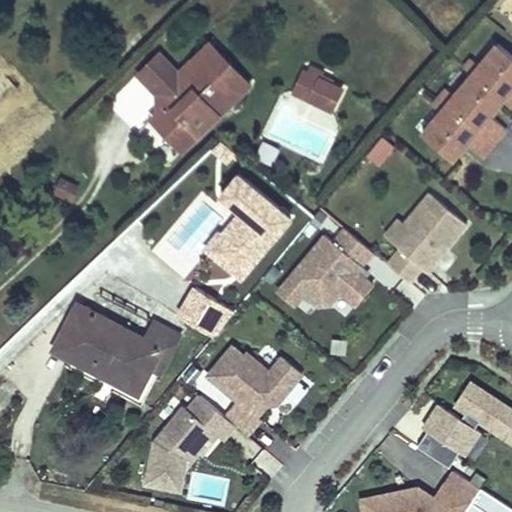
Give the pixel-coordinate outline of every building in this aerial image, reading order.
[(197,62),(213,46),(210,43),(194,58),(197,62)] [(511,56),(497,45),(479,67),(471,60),(464,68),(472,75),(503,100),(511,108),(511,56)] [(216,111),(247,81),(213,46),(197,62),(194,58),(181,71),(157,95),(167,105),(158,114),(152,119),(183,151),(220,115),(216,111)] [(157,95),(181,71),(161,50),(135,75),(155,95),(155,111),(158,114),(167,105),(157,95)] [(311,101),(320,81),(324,71),(313,66),(309,73),(305,71),(295,94),(311,101)] [(447,89),(440,98),(494,143),(506,128),(490,115),(503,100),(472,75),(455,95),(447,89)] [(220,115),(251,85),(247,81),(216,111),(220,115)] [(331,111),(341,90),(320,81),(311,101),(331,111)] [(440,113),(422,135),(453,160),(461,150),(466,143),(482,157),(494,143),(440,98),(433,107),(440,113)] [(396,148),(383,138),(367,157),(380,168),(396,148)] [(265,179),(224,144),(208,159),(231,178),(234,177),(247,180),(257,188),(265,179)] [(72,200),(78,187),(63,180),(57,193),(72,200)] [(428,272),(468,224),(431,193),(406,223),(405,224),(412,231),(398,246),(402,249),(388,265),(410,283),(423,268),(428,272)] [(327,216),(322,211),(312,223),(317,228),(327,216)] [(398,246),(412,231),(405,224),(406,223),(400,219),(386,236),(398,246)] [(374,285),(358,272),(374,253),(345,229),(334,242),(325,235),(279,291),(296,305),(305,294),(318,305),(331,304),(341,293),(356,306),(374,285)] [(151,370),(172,331),(154,321),(145,339),(79,304),(54,349),(110,379),(113,374),(141,389),(151,370)] [(162,377),(183,336),(172,331),(151,370),(162,377)] [(282,399),(303,374),(282,357),(270,371),(247,353),(245,355),(233,346),(208,376),(238,401),(225,417),(235,425),(248,436),(262,420),(258,417),(273,400),(282,399)] [(141,389),(113,374),(110,379),(139,394),(141,389)] [(465,455),(481,431),(476,428),(481,421),(511,441),(511,409),(471,382),(456,405),(467,412),(462,419),(440,404),(424,429),(428,431),(418,447),(450,468),(460,452),(465,455)] [(192,453),(211,430),(218,436),(222,440),(235,425),(225,417),(200,395),(188,410),(184,406),(155,442),(147,483),(182,490),(186,469),(196,457),(192,453)] [(203,455),(218,436),(211,430),(192,453),(196,457),(200,452),(203,455)] [(474,462),(490,438),(481,431),(465,455),(474,462)] [(465,511),(481,488),(455,471),(436,499),(426,492),(422,498),(417,495),(418,488),(362,500),(364,511),(465,511)] [(426,492),(418,488),(417,495),(422,498),(426,492)]
